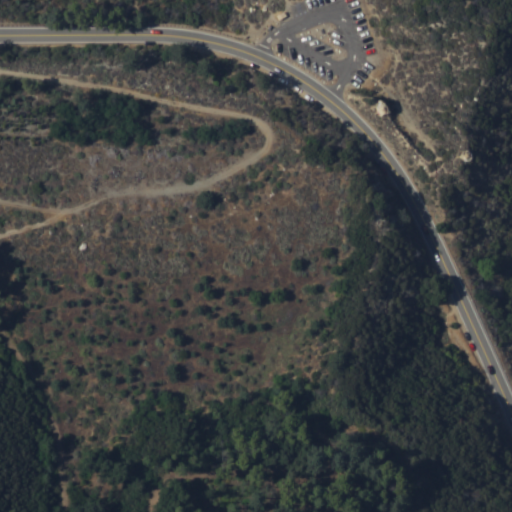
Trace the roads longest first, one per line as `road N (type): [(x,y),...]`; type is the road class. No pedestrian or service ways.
road 1 (track): [(0,69),(253,117),(271,133),(266,151),(215,182),(164,189),(107,176),(66,215),(0,235),(23,370),(52,430),(66,511),(167,497),(188,477),(277,463),(353,427),(406,448),(417,485),(398,511)]
road 2 (tertiary): [(511,406),(433,244),(378,154),(310,88),(259,56),(199,38),(0,34)]
